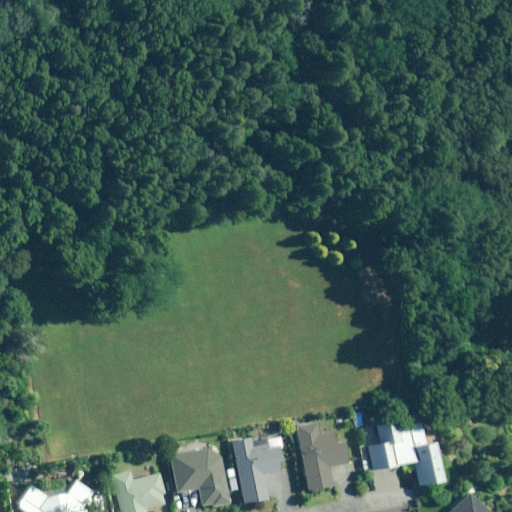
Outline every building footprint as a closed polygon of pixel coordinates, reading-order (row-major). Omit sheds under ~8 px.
[(354,472),(396,467),(399,489),(426,485),(420,445),(406,425),(345,432),(348,456),(352,456),(354,472)] [(318,437),(308,438),(307,430),(281,434),(290,496),(316,492),(313,471),(321,470),(333,469),(329,444),(319,446),(318,437)] [(243,442),(217,446),(227,507),(252,503),(249,479),(269,477),(266,446),(244,448),(243,442)] [(163,498),(183,495),(184,511),(197,511),(215,511),(211,454),(180,457),(181,459),(159,462),(163,498)] [(121,474),(97,481),(105,511),(153,511),(148,481),(124,485),(121,474)] [(79,511),(82,508),(92,491),(74,480),(65,495),(50,486),(45,493),(30,484),(16,507),(24,511),(79,511)] [(469,511),(448,493),(431,511),(469,511)]
